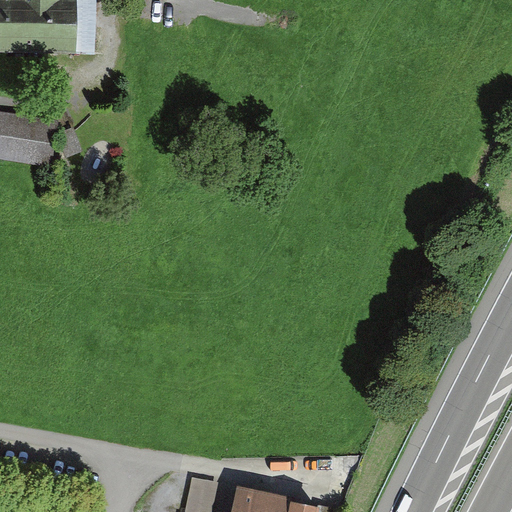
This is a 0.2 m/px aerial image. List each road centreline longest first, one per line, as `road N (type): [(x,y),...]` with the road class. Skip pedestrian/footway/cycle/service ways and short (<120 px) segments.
road 1 (motorway): [(511,314),(413,511)]
road 2 (track): [(0,100),(51,109),(75,94),(98,71),(112,0)]
